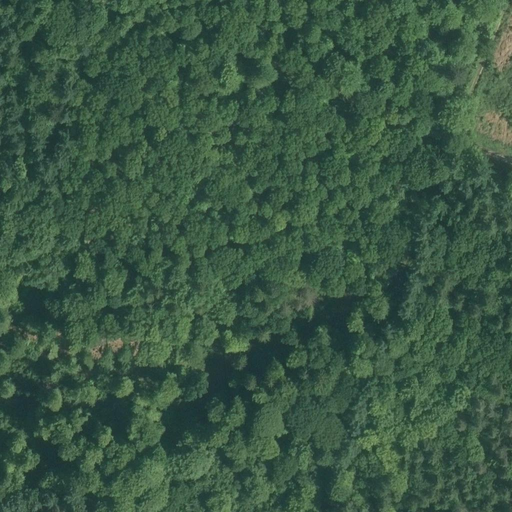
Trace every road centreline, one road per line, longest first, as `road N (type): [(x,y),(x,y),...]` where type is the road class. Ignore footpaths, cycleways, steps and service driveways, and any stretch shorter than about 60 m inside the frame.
road 1 (track): [(303,511),(445,135)]
road 2 (track): [(445,135),(103,0)]
road 3 (track): [(445,135),(498,0)]
